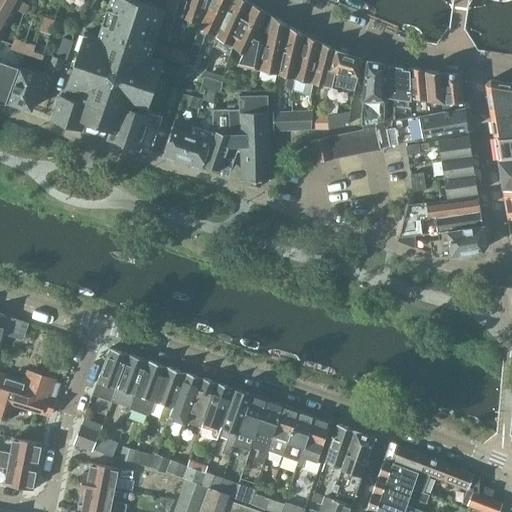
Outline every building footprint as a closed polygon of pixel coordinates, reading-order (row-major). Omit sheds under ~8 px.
[(0,0),(0,38),(16,10),(23,14),(31,1),(29,0),(0,0)] [(110,139),(151,152),(163,115),(147,109),(163,60),(151,57),(152,53),(155,44),(165,13),(166,11),(132,0),(110,0),(97,40),(84,35),(66,87),(75,90),(72,99),(62,95),(53,120),(80,129),(83,120),(113,130),(110,139)] [(188,0),(169,0),(166,11),(165,13),(175,16),(169,35),(176,37),(182,19),(188,0)] [(188,0),(182,19),(176,37),(184,39),(189,21),(201,25),(208,0),(188,0)] [(232,0),(208,0),(201,25),(201,27),(218,37),(232,0)] [(233,47),(250,3),(244,0),(232,0),(218,37),(233,47)] [(268,14),(250,3),(233,47),(255,60),(259,45),(258,45),(260,40),(259,39),(257,38),(263,25),(268,14)] [(287,26),(276,19),(271,16),(259,39),(260,40),(258,45),(259,45),(263,46),(257,70),(277,75),(277,73),(287,26)] [(55,20),(45,17),(40,31),(50,35),(55,20)] [(305,35),(287,26),(277,73),(295,78),(305,35)] [(320,42),(305,35),(295,78),(311,82),(320,42)] [(12,46),(11,50),(32,57),(34,51),(36,45),(30,43),(25,47),(23,46),(20,40),(15,38),(13,44),(12,46)] [(313,84),(330,88),(334,89),(339,70),(331,68),(335,50),(320,42),(311,82),(311,83),(313,84)] [(155,44),(152,53),(169,59),(172,49),(155,44)] [(190,55),(172,49),(169,59),(187,65),(190,55)] [(330,88),(329,103),(338,103),(339,95),(343,92),(353,94),(362,59),(336,50),(335,50),(331,68),(339,70),(334,89),(330,88)] [(34,51),(32,57),(42,60),(44,54),(34,51)] [(0,61),(0,102),(4,104),(17,67),(0,61)] [(384,64),(368,61),(363,105),(363,126),(375,123),(384,122),(384,64)] [(29,66),(22,63),(8,102),(18,105),(20,109),(26,111),(29,109),(31,110),(39,90),(40,91),(44,81),(43,80),(45,74),(28,68),(29,66)] [(408,68),(384,64),(384,122),(375,123),(377,131),(387,129),(391,128),(392,121),(411,117),(409,98),(408,68)] [(409,98),(427,100),(426,71),(409,68),(409,98)] [(440,101),(444,101),(442,73),(426,71),(427,100),(440,101)] [(444,101),(440,101),(440,112),(465,107),(461,78),(457,74),(442,73),(444,101)] [(511,84),(490,80),(486,84),(494,135),(511,134),(511,84)] [(241,180),(250,180),(250,186),(261,186),(261,179),(270,179),(269,132),(268,95),(240,95),(240,109),(228,109),(228,147),(231,147),(241,147),(241,180)] [(389,145),(468,130),(465,107),(440,112),(411,117),(411,124),(391,128),(387,129),(389,145)] [(214,123),(211,132),(212,132),(203,164),(220,170),(228,147),(228,109),(214,109),(214,123)] [(338,114),(328,116),(328,130),(340,127),(338,114)] [(310,115),(292,116),(292,130),(311,129),(310,115)] [(292,130),(292,116),(273,117),(274,131),(292,130)] [(315,116),(315,130),(328,130),(328,116),(315,116)] [(190,138),(194,127),(175,121),(163,155),(166,156),(167,158),(172,160),(174,158),(183,161),(187,150),(185,149),(189,137),(190,138)] [(377,131),(375,123),(363,126),(363,131),(310,141),(316,163),(337,159),(381,150),(381,147),(377,131)] [(211,132),(194,127),(190,138),(189,137),(185,149),(187,150),(183,161),(191,164),(192,166),(198,168),(200,167),(202,168),(203,164),(212,132),(211,132)] [(511,134),(494,135),(498,160),(511,158),(511,134)] [(438,140),(441,160),(472,155),(469,135),(438,140)] [(406,146),(407,155),(420,153),(419,144),(406,146)] [(441,160),(444,179),(475,174),(472,155),(441,160)] [(511,158),(498,160),(503,189),(511,188),(511,158)] [(410,175),(412,184),(425,182),(423,173),(410,175)] [(475,174),(444,179),(447,198),(478,193),(475,174)] [(412,184),(413,192),(426,190),(425,182),(412,184)] [(511,218),(511,190),(503,192),(507,219),(511,218)] [(481,211),(478,197),(428,204),(408,205),(399,237),(415,235),(422,235),(421,220),(434,218),(436,218),(481,211)] [(435,218),(437,232),(483,225),(481,211),(436,218),(435,218)] [(484,233),(483,225),(429,235),(432,256),(439,258),(457,255),(460,257),(468,256),(470,252),(482,250),(486,245),(485,233),(484,233)] [(415,235),(399,237),(398,241),(415,249),(415,235)] [(22,322),(7,316),(3,334),(18,338),(22,322)] [(92,395),(112,401),(129,355),(110,349),(94,391),(92,395)] [(130,407),(134,398),(135,395),(148,361),(129,355),(112,401),(116,403),(130,407)] [(154,401),(155,397),(167,367),(148,361),(135,395),(146,398),(143,405),(142,410),(149,413),(151,408),(154,401)] [(170,415),(174,403),(186,373),(167,367),(155,397),(154,401),(164,404),(158,422),(166,425),(168,419),(170,415)] [(54,399),(59,385),(54,383),(54,381),(29,373),(26,383),(0,374),(0,418),(7,421),(16,424),(21,407),(49,416),(55,399),(54,399)] [(184,425),(202,378),(186,373),(174,403),(169,420),(184,425)] [(201,427),(217,383),(202,378),(185,422),(201,428),(201,427)] [(223,418),(233,388),(217,383),(201,428),(199,433),(216,439),(218,433),(223,418)] [(219,435),(228,439),(226,445),(224,452),(231,455),(234,447),(234,446),(241,425),(252,394),(236,389),(225,419),(219,435)] [(249,451),(250,447),(256,430),(257,430),(268,400),(252,394),(241,425),(234,446),(241,448),(249,451)] [(283,405),(268,400),(257,430),(256,430),(250,447),(259,450),(255,461),(263,464),(268,449),(273,436),(283,405)] [(283,456),(299,411),(283,405),(273,436),(268,451),(283,456)] [(299,411),(283,456),(298,462),(296,467),(297,467),(315,416),(299,411)] [(319,457),(331,422),(315,416),(297,467),(302,469),(302,468),(317,474),(320,464),(317,463),(319,457)] [(100,431),(82,424),(74,444),(93,451),(100,431)] [(333,489),(336,480),(337,480),(354,430),(336,424),(320,471),(329,474),(325,486),(333,489)] [(337,480),(336,480),(333,489),(349,494),(347,500),(352,502),(375,437),(354,430),(337,480)] [(118,444),(99,436),(93,451),(112,459),(118,444)] [(0,459),(37,467),(42,444),(13,438),(10,454),(0,451),(0,459)] [(429,475),(473,492),(479,494),(480,477),(474,475),(390,442),(384,458),(422,472),(429,475)] [(123,447),(120,458),(133,462),(136,451),(123,447)] [(137,451),(134,463),(150,467),(155,456),(137,451)] [(156,456),(151,467),(165,473),(169,461),(156,456)] [(384,458),(378,476),(422,493),(425,485),(429,475),(384,458)] [(37,467),(0,459),(0,467),(7,469),(4,485),(33,490),(37,467)] [(171,462),(167,472),(182,478),(186,467),(171,462)] [(103,483),(115,485),(117,477),(131,480),(133,471),(91,463),(89,473),(83,472),(80,487),(93,490),(94,485),(102,487),(103,483)] [(203,485),(206,475),(190,469),(186,479),(203,485)] [(219,487),(222,478),(207,473),(206,475),(203,485),(209,487),(219,490),(229,494),(230,491),(219,487)] [(378,476),(372,493),(406,506),(409,498),(426,504),(429,495),(422,493),(378,476)] [(238,484),(222,478),(219,487),(230,491),(235,493),(238,484)] [(186,479),(180,495),(198,501),(202,503),(203,503),(208,487),(209,487),(203,485),(186,479)] [(83,505),(120,511),(125,511),(127,505),(112,502),(115,485),(103,483),(102,487),(94,485),(93,490),(80,487),(79,494),(85,495),(83,505)] [(255,490),(238,484),(235,493),(234,496),(233,498),(250,504),(253,495),(255,490)] [(203,504),(199,511),(222,511),(223,511),(229,494),(208,487),(203,503),(203,504)] [(487,488),(484,496),(491,498),(494,490),(487,488)] [(499,511),(503,503),(479,494),(473,492),(467,506),(483,511),(499,511)] [(322,504),(318,511),(348,511),(351,505),(314,493),(312,501),(322,504)] [(372,493),(366,510),(372,511),(404,511),(406,506),(372,493)] [(180,495),(176,504),(195,511),(198,501),(180,495)] [(268,500),(253,495),(250,504),(265,509),(268,500)] [(281,511),(284,505),(268,500),(265,509),(272,511),(281,511)] [(259,511),(230,502),(226,511),(259,511)] [(284,505),(281,511),(303,511),(305,510),(285,503),(284,505)]
